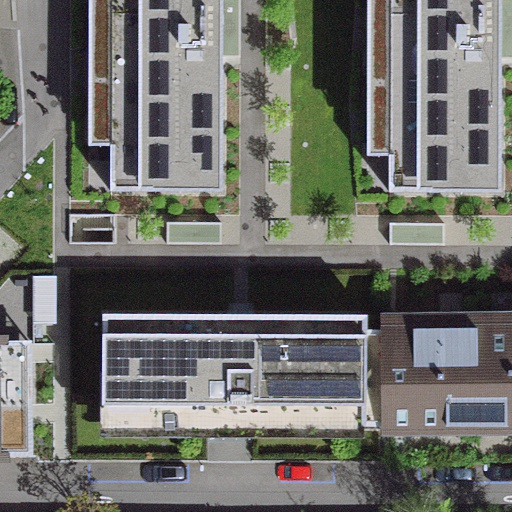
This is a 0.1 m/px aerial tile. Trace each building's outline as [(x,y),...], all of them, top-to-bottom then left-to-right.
[(220,0),(86,0),(83,184),(220,183),(220,0)] [(506,0),(367,0),(363,200),(507,196),(506,0)] [(0,458),(11,458),(10,426),(0,426),(0,376),(29,376),(23,241),(0,242),(0,458)] [(381,436),(474,435),(475,310),(382,312),(382,330),(381,428),(381,436)] [(511,310),(475,310),(474,435),(511,434),(511,310)] [(368,315),(102,313),(101,436),(364,439),(364,428),(381,428),(382,330),(368,330),(368,315)]
